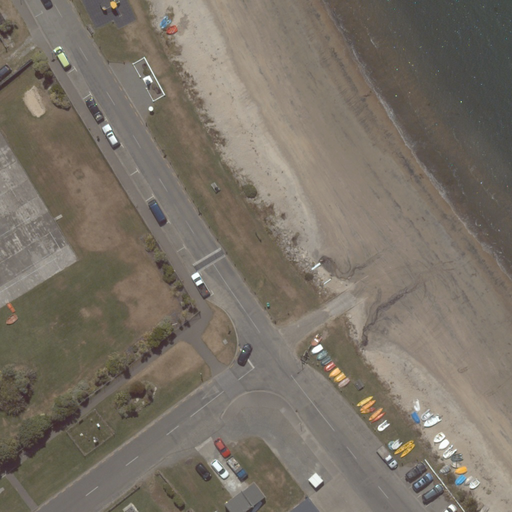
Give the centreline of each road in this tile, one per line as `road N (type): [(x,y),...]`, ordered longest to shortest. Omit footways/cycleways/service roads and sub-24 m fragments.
road 1 (residential): [(56,0),(272,354)]
road 2 (residential): [(64,511),(272,354)]
road 3 (residential): [(272,354),(399,511)]
